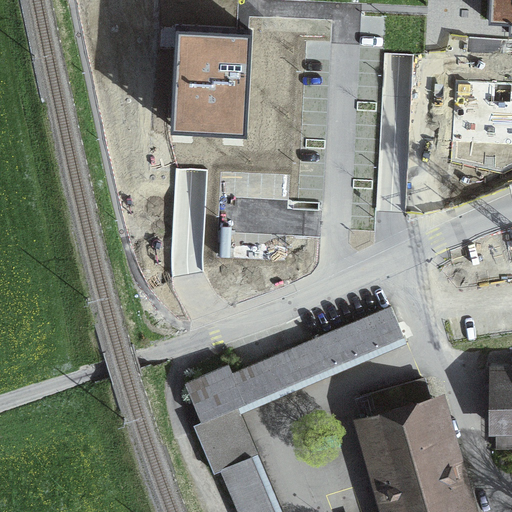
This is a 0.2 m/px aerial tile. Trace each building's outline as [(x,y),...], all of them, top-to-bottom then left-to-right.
[(510,39),(511,38),(511,0),(491,0),(490,22),(511,23),(511,31),(510,39)] [(241,38),(179,35),(173,131),(243,135),(249,39),(241,38)] [(511,81),(455,79),(452,161),(504,173),(511,169),(511,81)] [(254,278),(256,237),(225,236),(224,277),(254,278)] [(240,511),(274,511),(231,408),(403,335),(391,306),(232,373),(228,364),(185,382),(204,427),(196,430),(214,471),(222,468),(240,511)] [(511,369),(496,369),(496,448),(511,448),(511,369)] [(423,378),(364,395),(369,414),(366,415),(394,511),(462,511),(465,511),(432,396),(429,397),(423,378)]
